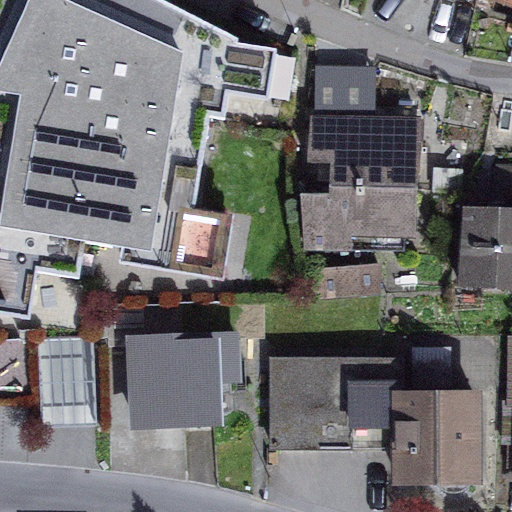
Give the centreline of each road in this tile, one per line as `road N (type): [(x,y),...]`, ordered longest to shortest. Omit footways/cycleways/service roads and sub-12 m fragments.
road 1 (residential): [(511,82),(403,54),(275,0)]
road 2 (residential): [(194,511),(0,487)]
